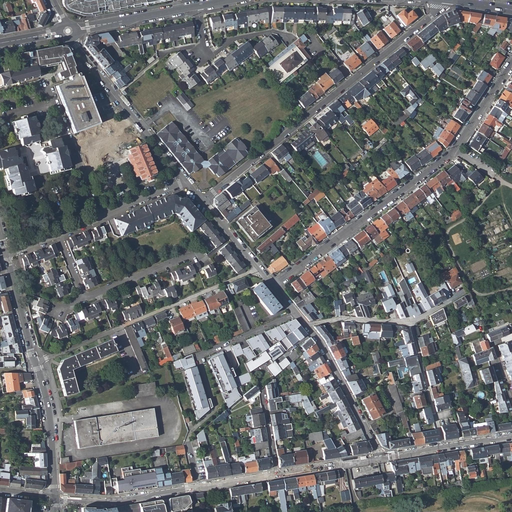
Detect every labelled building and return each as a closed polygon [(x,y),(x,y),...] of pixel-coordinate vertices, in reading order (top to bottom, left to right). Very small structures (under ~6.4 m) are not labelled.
[(3,0),(1,0),(7,17),(9,16),(5,4),(3,0)] [(39,0),(29,0),(31,3),(32,3),(33,5),(35,4),(37,9),(33,11),(33,14),(38,13),(38,12),(45,11),(39,0)] [(145,2),(144,0),(62,0),(62,1),(63,6),(68,10),(79,13),(87,14),(100,12),(99,10),(108,9),(109,11),(146,3),(145,2)] [(9,2),(5,4),(9,16),(11,21),(15,32),(30,29),(25,16),(24,13),(21,14),(21,15),(12,17),(11,12),(12,12),(9,2)] [(276,6),(272,5),(271,21),(275,22),(275,19),(281,19),(282,7),(278,7),(276,7),(276,6)] [(286,6),(282,6),(282,7),(281,19),(281,22),(285,22),(285,19),(292,19),(292,7),(289,7),(286,7),(286,6)] [(292,6),(292,7),(292,19),(292,22),(296,22),(296,20),(303,20),(303,8),(299,8),(297,8),(297,6),(292,6)] [(259,9),(255,10),(257,22),(263,20),(264,23),(268,23),(265,7),(260,8),(261,9),(259,9)] [(303,7),(303,8),(303,20),(311,20),(311,22),(315,23),(315,20),(316,10),(312,10),(312,8),(308,8),(308,7),(303,7)] [(321,7),(316,7),(316,10),(315,20),(324,21),(324,23),(328,23),(328,11),(324,11),(324,9),(321,9),(321,7)] [(332,11),(328,11),(328,23),(333,23),(333,22),(340,22),(341,8),(336,8),(336,9),(332,9),(332,11)] [(346,8),(341,8),(340,22),(349,22),(350,21),(353,21),(353,12),(350,11),(350,10),(346,10),(346,8)] [(248,10),(244,11),(247,27),(251,26),(251,23),(257,22),(255,10),(251,11),(249,12),(248,10)] [(365,10),(356,15),(363,26),(372,21),(365,10)] [(453,10),(446,13),(450,26),(458,23),(457,21),(453,10)] [(453,10),(457,21),(467,23),(467,22),(475,23),(478,19),(479,14),(453,10)] [(239,13),(234,14),(234,16),(236,26),(243,24),(243,28),(247,27),(244,11),(240,11),(240,13),(239,13)] [(402,11),(396,16),(405,26),(416,18),(411,12),(406,15),(402,11)] [(388,12),(383,13),(389,20),(393,17),(388,12)] [(27,15),(25,16),(30,29),(37,28),(35,22),(39,15),(38,13),(33,14),(31,15),(27,15)] [(437,18),(430,23),(436,31),(438,33),(446,27),(450,26),(446,13),(440,15),(437,18)] [(1,14),(0,14),(0,28),(2,34),(15,32),(11,21),(1,24),(0,20),(3,19),(1,14)] [(226,14),(221,15),(222,18),(224,28),(232,26),(232,29),(236,28),(236,26),(234,16),(231,17),(230,15),(227,16),(226,14)] [(475,23),(470,31),(474,34),(479,26),(479,27),(489,28),(494,21),(495,17),(479,14),(478,19),(475,23)] [(39,15),(35,22),(37,28),(42,27),(47,17),(43,15),(39,15)] [(214,16),(209,17),(212,30),(220,29),(220,31),(224,30),(224,28),(222,18),(218,19),(218,17),(214,18),(214,16)] [(489,28),(488,28),(502,30),(504,27),(505,18),(495,17),(494,21),(489,28)] [(184,24),(180,25),(182,36),(189,35),(189,38),(193,37),(190,21),(186,22),(186,24),(184,24)] [(388,25),(383,29),(390,38),(399,31),(392,22),(388,25)] [(423,29),(415,35),(422,43),(436,31),(430,23),(423,29)] [(173,24),(169,25),(172,41),(176,40),(175,37),(182,36),(180,25),(176,26),(174,26),(173,24)] [(163,28),(159,29),(162,40),(168,39),(168,42),(172,41),(169,25),(165,26),(165,27),(163,28)] [(328,30),(319,37),(323,42),(325,40),(323,38),(335,29),(333,27),(328,30)] [(153,28),(149,29),(152,45),(156,44),(155,41),(162,40),(159,29),(155,30),(153,30),(153,28)] [(143,32),(139,33),(139,34),(141,44),(147,43),(148,46),(152,45),(149,29),(144,30),(145,31),(143,32)] [(379,32),(369,40),(376,49),(386,41),(379,32)] [(86,37),(83,46),(103,70),(112,62),(102,49),(103,48),(100,44),(97,46),(94,48),(93,47),(97,44),(97,43),(101,42),(103,42),(103,44),(113,42),(110,38),(106,33),(86,37)] [(113,37),(110,38),(113,42),(119,48),(129,46),(126,33),(121,34),(121,35),(117,36),(117,38),(114,38),(113,37)] [(131,33),(126,33),(129,46),(137,45),(139,55),(143,54),(141,44),(139,34),(135,35),(135,33),(131,34),(131,33)] [(360,33),(358,35),(365,43),(367,41),(360,33)] [(263,38),(259,41),(267,51),(268,51),(275,46),(278,44),(270,34),(266,37),(264,39),(263,38)] [(265,65),(264,66),(281,88),(294,77),(291,73),(294,71),(306,61),(296,48),(307,40),(302,35),(265,65)] [(415,35),(402,45),(407,51),(411,49),(413,52),(422,44),(422,43),(415,35)] [(240,44),(237,47),(237,48),(246,58),(254,51),(250,46),(246,41),(243,43),(241,45),(240,44)] [(253,44),(250,46),(254,51),(259,58),(267,51),(259,41),(256,43),(254,45),(253,44)] [(365,43),(355,50),(363,60),(373,52),(369,48),(371,46),(367,41),(365,43)] [(496,45),(494,48),(504,55),(506,52),(503,50),(507,43),(503,41),(499,47),(496,45)] [(113,42),(109,43),(116,53),(111,57),(113,61),(123,54),(119,48),(113,42)] [(302,44),(296,48),(306,61),(309,59),(301,49),(304,46),(302,44)] [(0,85),(3,85),(3,87),(4,89),(14,86),(13,84),(13,82),(37,75),(37,74),(35,67),(36,67),(37,68),(39,68),(38,66),(56,63),(59,62),(60,62),(61,66),(60,67),(62,71),(57,72),(60,81),(68,78),(75,75),(73,68),(74,67),(70,54),(69,52),(72,51),(67,47),(65,46),(17,55),(18,60),(21,59),(21,62),(22,62),(21,63),(22,65),(27,65),(30,65),(30,68),(28,68),(14,72),(14,71),(0,75),(0,85)] [(232,51),(228,54),(237,65),(246,58),(237,48),(235,50),(232,52),(232,51)] [(399,48),(386,59),(393,67),(396,71),(398,69),(395,66),(401,61),(399,59),(404,54),(399,48)] [(178,53),(168,60),(175,69),(177,67),(186,60),(183,57),(182,57),(182,58),(180,55),(178,53)] [(496,53),(488,64),(495,69),(503,57),(496,53)] [(223,59),(221,61),(227,69),(229,72),(237,65),(228,54),(225,56),(226,57),(223,59)] [(430,54),(419,63),(424,69),(428,66),(430,68),(437,76),(443,69),(437,63),(433,66),(431,63),(435,60),(430,54)] [(352,55),(343,63),(349,71),(359,63),(352,55)] [(419,63),(414,57),(410,61),(415,67),(419,63)] [(214,64),(209,68),(217,77),(220,75),(220,74),(227,69),(221,61),(218,58),(214,61),(216,63),(214,64)] [(186,60),(177,67),(182,74),(179,77),(181,80),(190,73),(193,70),(190,66),(189,65),(190,64),(187,59),(186,60)] [(386,59),(381,63),(387,71),(393,67),(386,59)] [(112,62),(103,70),(106,74),(107,73),(110,76),(111,75),(113,78),(123,69),(121,67),(119,68),(113,61),(112,62)] [(375,68),(370,72),(378,81),(381,79),(379,77),(384,73),(384,74),(387,71),(381,63),(375,68)] [(204,72),(200,75),(207,85),(210,82),(217,77),(209,68),(209,66),(205,69),(206,71),(204,72)] [(123,69),(113,78),(115,80),(114,82),(116,85),(115,85),(118,89),(129,81),(124,75),(129,70),(127,67),(123,69)] [(335,69),(326,76),(332,83),(333,85),(342,77),(335,69)] [(481,71),(475,79),(477,80),(484,85),(490,77),(481,71)] [(370,72),(361,79),(369,87),(371,89),(374,92),(377,90),(373,85),(375,84),(378,81),(370,72)] [(190,73),(181,80),(183,83),(184,83),(189,89),(200,81),(197,77),(195,78),(194,77),(190,73)] [(37,75),(13,82),(13,84),(37,77),(39,76),(39,74),(37,74),(37,75)] [(319,80),(316,83),(316,84),(322,91),(332,83),(326,76),(324,74),(318,79),(319,80)] [(69,81),(56,86),(73,133),(98,124),(80,78),(79,78),(78,75),(77,75),(75,75),(68,78),(68,79),(69,81)] [(361,79),(357,82),(365,91),(369,87),(361,79)] [(477,80),(470,90),(479,96),(485,86),(484,85),(477,80)] [(350,88),(346,91),(356,102),(362,97),(363,99),(369,95),(367,93),(365,91),(357,82),(350,88)] [(316,84),(306,91),(307,92),(313,100),(323,92),(322,91),(316,84)] [(408,85),(399,92),(403,97),(408,93),(412,98),(407,103),(410,106),(413,110),(418,103),(420,100),(418,98),(418,99),(414,94),(408,85)] [(178,87),(172,92),(186,111),(193,106),(178,87)] [(511,92),(506,88),(498,100),(510,108),(510,109),(511,106),(511,92)] [(469,90),(463,99),(472,106),(479,96),(470,90),(469,90)] [(346,91),(337,98),(346,108),(354,102),(354,103),(362,113),(364,112),(356,102),(346,91)] [(307,92),(297,100),(304,108),(313,100),(307,92)] [(461,102),(457,108),(458,108),(467,114),(472,106),(463,99),(461,98),(461,99),(459,101),(461,102)] [(498,100),(493,107),(505,115),(510,108),(498,100)] [(334,106),(329,110),(337,120),(342,126),(347,123),(351,128),(355,124),(349,117),(345,121),(341,116),(345,112),(337,103),(334,106)] [(493,107),(488,115),(499,122),(502,118),(507,121),(509,117),(505,115),(493,107)] [(458,108),(452,117),(461,123),(467,114),(458,108)] [(400,112),(396,115),(398,118),(402,121),(408,116),(409,115),(406,110),(405,109),(400,113),(400,112)] [(319,119),(316,121),(316,123),(319,125),(320,127),(324,132),(327,129),(327,128),(337,120),(329,110),(325,113),(325,114),(323,115),(319,118),(319,119)] [(21,120),(13,122),(15,129),(13,129),(14,133),(16,132),(17,140),(19,139),(21,146),(32,143),(35,145),(37,142),(35,135),(37,135),(36,128),(38,127),(37,123),(35,124),(33,117),(25,119),(24,115),(20,116),(21,120)] [(488,115),(482,123),(492,130),(495,125),(499,127),(501,124),(499,122),(488,115)] [(131,144),(142,135),(128,118),(117,128),(131,144)] [(398,118),(393,123),(396,127),(402,121),(398,118)] [(371,119),(361,127),(368,136),(378,128),(371,119)] [(447,122),(442,130),(452,136),(459,126),(448,119),(446,121),(447,122)] [(171,122),(155,134),(188,175),(192,172),(193,173),(201,166),(199,164),(203,161),(171,122)] [(307,122),(303,126),(306,129),(309,133),(311,132),(313,134),(311,135),(316,141),(317,142),(320,140),(322,142),(329,137),(324,132),(320,127),(319,129),(317,127),(319,125),(316,123),(313,126),(312,128),(310,126),(307,122)] [(482,125),(477,132),(488,139),(489,140),(494,133),(482,125)] [(301,135),(290,144),(297,152),(304,147),(306,150),(314,143),(313,142),(316,141),(311,135),(309,133),(306,129),(300,133),(301,135)] [(438,138),(436,140),(445,147),(452,136),(442,130),(438,137),(438,138)] [(471,141),(468,146),(480,155),(484,150),(480,147),(484,141),(486,142),(488,139),(477,132),(471,141)] [(235,138),(206,160),(209,164),(207,166),(213,174),(215,173),(218,176),(247,153),(244,149),(245,148),(239,140),(238,141),(235,138)] [(504,138),(502,141),(507,145),(505,147),(509,150),(511,147),(511,143),(509,142),(504,138)] [(41,149),(39,153),(42,154),(43,157),(44,157),(49,173),(57,171),(58,173),(62,173),(62,170),(70,168),(67,158),(68,158),(68,156),(67,156),(64,146),(62,147),(60,147),(58,139),(47,142),(48,147),(41,149)] [(434,142),(424,150),(430,158),(439,152),(438,151),(440,149),(434,142)] [(156,174),(143,144),(128,150),(130,155),(126,156),(138,185),(152,179),(151,176),(156,174)] [(280,145),(275,149),(283,159),(285,160),(290,156),(280,145)] [(365,153),(360,157),(362,160),(376,148),(374,145),(365,153)] [(0,168),(3,168),(5,167),(7,174),(5,174),(9,188),(11,188),(13,195),(21,193),(21,195),(25,194),(25,192),(33,189),(30,180),(28,180),(27,176),(25,166),(27,165),(25,155),(18,156),(17,153),(16,153),(14,154),(13,149),(12,147),(0,149),(0,168)] [(275,149),(270,153),(276,160),(277,160),(279,162),(283,159),(275,149)] [(424,150),(414,157),(419,165),(420,166),(430,158),(424,150)] [(413,156),(405,162),(411,171),(419,165),(414,157),(413,156)] [(269,159),(261,165),(268,173),(270,175),(277,169),(269,159)] [(388,160),(386,161),(391,168),(398,178),(399,179),(407,172),(402,165),(399,168),(396,165),(393,167),(388,160)] [(348,167),(346,170),(348,173),(356,166),(354,163),(348,167)] [(345,164),(340,169),(343,172),(346,170),(348,167),(345,164)] [(254,172),(250,176),(256,183),(268,173),(261,165),(254,171),(254,172)] [(453,165),(445,172),(450,178),(452,180),(459,173),(464,179),(466,176),(461,170),(459,168),(457,170),(456,169),(453,165)] [(384,179),(379,183),(385,191),(395,184),(393,182),(398,178),(391,168),(386,172),(389,176),(388,177),(384,180),(384,179)] [(283,169),(279,172),(288,183),(292,180),(283,169)] [(340,174),(337,177),(340,180),(348,173),(346,170),(343,172),(340,174)] [(442,171),(434,177),(440,186),(446,182),(448,185),(450,183),(456,191),(459,189),(452,180),(450,178),(449,180),(442,171)] [(474,171),(467,177),(468,178),(474,185),(482,179),(474,171)] [(379,178),(377,180),(379,183),(384,179),(384,180),(388,177),(386,173),(379,178)] [(238,178),(234,182),(241,191),(252,184),(247,177),(241,182),(238,178)] [(337,177),(329,184),(332,186),(340,180),(337,177)] [(434,177),(425,184),(429,190),(431,193),(435,190),(438,193),(443,190),(440,186),(434,177)] [(376,178),(369,183),(378,196),(385,191),(379,183),(377,180),(376,178)] [(482,179),(474,185),(477,188),(484,182),(482,179)] [(234,182),(225,189),(232,198),(241,191),(234,182)] [(294,183),(291,186),(306,204),(309,201),(294,183)] [(364,188),(361,191),(370,202),(376,199),(375,198),(378,196),(369,183),(368,183),(363,187),(364,188)] [(423,185),(419,189),(426,199),(429,202),(433,200),(431,197),(433,195),(431,193),(429,190),(427,191),(423,185)] [(419,189),(412,194),(418,202),(419,204),(426,199),(419,189)] [(213,199),(212,204),(219,212),(224,209),(230,203),(226,199),(225,199),(225,198),(226,197),(226,196),(228,195),(224,190),(213,199)] [(354,195),(352,197),(354,199),(361,210),(370,203),(370,202),(361,191),(361,190),(355,195),(354,195)] [(315,196),(313,198),(315,201),(323,194),(321,191),(320,191),(315,196)] [(412,194),(401,201),(408,210),(418,202),(412,194)] [(121,217),(114,220),(120,235),(148,224),(147,223),(173,213),(176,213),(176,214),(190,232),(198,226),(204,221),(186,199),(172,195),(146,206),(147,207),(139,210),(132,212),(125,215),(121,217)] [(239,219),(236,222),(251,241),(275,223),(256,199),(245,208),(248,212),(241,218),(240,217),(239,218),(239,219)] [(349,203),(346,205),(353,216),(361,210),(354,199),(349,203)] [(247,201),(238,208),(241,211),(250,203),(247,201)] [(401,201),(392,208),(398,216),(400,219),(404,216),(410,223),(414,219),(401,201)] [(392,208),(379,217),(380,219),(385,225),(398,216),(392,208)] [(224,209),(219,212),(224,218),(228,214),(224,209)] [(344,209),(338,213),(344,222),(352,216),(348,211),(348,212),(347,211),(346,212),(344,209)] [(458,209),(451,213),(455,218),(460,216),(461,214),(458,209)] [(228,214),(224,218),(227,222),(236,215),(233,211),(230,213),(229,212),(228,213),(229,214),(228,214)] [(320,220),(317,223),(326,236),(330,233),(329,232),(334,228),(328,219),(323,212),(318,216),(320,220)] [(337,212),(328,219),(334,228),(336,227),(337,228),(344,222),(338,213),(337,212)] [(294,214),(282,224),(285,228),(298,218),(296,216),(294,214)] [(204,221),(198,226),(204,233),(213,226),(209,222),(211,221),(208,218),(204,221)] [(373,222),(371,224),(378,233),(382,239),(385,237),(381,231),(386,227),(385,225),(380,219),(377,221),(376,220),(373,222)] [(306,226),(304,227),(306,230),(316,243),(326,236),(317,223),(310,229),(309,227),(308,228),(306,226)] [(279,228),(267,238),(271,243),(286,229),(285,228),(282,224),(279,227),(279,228)] [(213,226),(204,233),(206,235),(216,227),(214,225),(213,226)] [(369,225),(361,231),(368,240),(372,238),(376,244),(382,239),(378,233),(376,235),(369,225)] [(94,230),(90,232),(92,236),(94,241),(99,239),(98,236),(104,233),(102,227),(98,228),(98,226),(94,228),(94,230)] [(216,227),(206,235),(210,241),(219,234),(215,230),(217,228),(216,227)] [(81,235),(78,236),(82,245),(87,243),(86,241),(89,239),(88,238),(92,236),(90,232),(89,229),(82,232),(83,235),(81,235)] [(304,236),(295,242),(302,250),(307,247),(308,248),(311,245),(312,246),(316,243),(306,230),(305,230),(310,237),(307,239),(304,236)] [(361,231),(349,240),(356,249),(368,240),(361,231)] [(219,234),(210,241),(211,242),(221,234),(220,232),(219,234)] [(221,234),(211,242),(216,248),(224,241),(221,237),(223,236),(221,234)] [(69,239),(66,241),(69,247),(75,245),(76,248),(82,245),(78,236),(74,238),(73,236),(69,238),(69,239)] [(267,238),(252,251),(254,255),(258,251),(259,253),(263,250),(264,252),(269,248),(272,252),(270,253),(272,255),(278,251),(271,243),(267,238)] [(349,240),(342,245),(348,254),(356,249),(349,240)] [(50,248),(46,250),(50,259),(55,257),(54,254),(57,253),(56,251),(59,250),(56,242),(49,245),(50,248)] [(227,244),(219,251),(224,257),(232,250),(234,249),(232,246),(230,248),(227,244)] [(342,245),(327,256),(335,267),(345,260),(343,257),(348,254),(342,245)] [(40,249),(33,252),(36,259),(39,258),(40,259),(43,258),(44,261),(50,259),(46,250),(41,251),(40,249)] [(232,250),(224,257),(230,265),(240,257),(237,253),(236,255),(232,250)] [(25,258),(21,259),(23,266),(31,263),(32,266),(38,264),(36,259),(33,255),(29,256),(28,254),(24,255),(25,258)] [(270,266),(266,269),(270,274),(274,271),(277,272),(288,263),(282,256),(269,265),(270,266)] [(327,256),(318,263),(326,274),(335,267),(327,256)] [(240,257),(230,265),(238,274),(245,272),(246,267),(241,261),(243,260),(240,257)] [(82,258),(75,261),(77,265),(76,265),(77,269),(80,268),(82,273),(90,270),(86,261),(83,262),(82,258)] [(375,259),(367,264),(370,267),(376,261),(375,259)] [(189,268),(184,270),(188,280),(194,277),(192,274),(195,273),(195,272),(198,271),(195,263),(188,266),(189,268)] [(209,267),(205,269),(208,277),(216,274),(212,263),(208,265),(209,267)] [(318,263),(309,270),(316,279),(317,278),(319,280),(326,274),(318,263)] [(445,271),(439,274),(443,281),(445,280),(449,289),(460,283),(455,274),(452,269),(446,272),(445,271)] [(49,280),(45,281),(48,286),(57,283),(56,279),(58,277),(55,270),(46,273),(49,280)] [(179,270),(171,273),(174,280),(177,278),(178,280),(181,279),(182,282),(188,280),(184,270),(180,272),(179,270)] [(367,270),(362,272),(367,283),(372,281),(367,270)] [(307,271),(299,277),(305,286),(313,279),(307,271)] [(88,275),(82,277),(83,281),(82,281),(84,285),(86,284),(88,288),(96,285),(93,277),(90,278),(88,275)] [(299,277),(290,284),(297,292),(305,286),(299,277)] [(154,285),(149,287),(153,297),(159,294),(163,296),(166,295),(164,289),(163,286),(159,288),(159,286),(162,285),(159,278),(155,279),(156,281),(153,283),(154,285)] [(243,278),(226,285),(230,294),(235,293),(248,288),(243,278)] [(403,278),(398,283),(403,294),(398,296),(400,300),(402,305),(407,316),(414,313),(417,312),(414,307),(410,309),(410,307),(406,299),(411,297),(403,278)] [(345,281),(341,283),(343,288),(349,284),(348,280),(345,281)] [(57,283),(55,284),(56,288),(55,289),(58,297),(67,294),(66,290),(68,289),(67,284),(64,285),(62,281),(57,283)] [(255,284),(247,290),(254,298),(255,297),(270,315),(279,308),(259,283),(256,285),(255,284)] [(139,286),(135,287),(138,294),(141,293),(143,297),(146,296),(148,299),(153,297),(149,287),(145,289),(143,287),(140,288),(139,286)] [(172,286),(164,289),(166,295),(167,297),(171,296),(172,298),(176,296),(180,294),(177,287),(173,288),(172,286)] [(433,293),(428,296),(433,306),(449,297),(447,292),(446,293),(443,294),(442,292),(440,289),(434,292),(433,293)] [(352,291),(342,295),(345,302),(349,300),(355,317),(361,317),(354,298),(352,291)] [(222,292),(213,295),(218,307),(227,303),(225,299),(222,292)] [(468,293),(452,302),(455,308),(466,302),(468,306),(470,305),(472,308),(474,307),(468,293)] [(0,302),(1,302),(3,313),(11,311),(7,296),(5,296),(5,294),(0,294),(0,302)] [(297,297),(292,300),(298,308),(314,298),(311,294),(300,301),(297,297)] [(419,294),(412,298),(417,308),(425,305),(419,294)] [(213,295),(201,300),(205,311),(208,309),(210,314),(214,312),(213,309),(218,307),(213,295)] [(357,297),(354,298),(361,317),(372,318),(369,311),(367,312),(365,306),(374,303),(371,296),(367,297),(368,299),(358,302),(358,301),(359,301),(357,297)] [(31,304),(35,306),(38,308),(37,312),(44,315),(47,307),(45,306),(46,301),(38,298),(37,301),(32,300),(31,304)] [(108,298),(100,301),(103,308),(106,307),(107,309),(110,308),(111,310),(117,308),(113,299),(108,301),(108,298)] [(207,315),(205,311),(201,300),(190,305),(194,316),(195,318),(197,317),(198,319),(207,315)] [(93,307),(89,308),(93,318),(98,316),(97,313),(100,312),(99,310),(103,308),(100,301),(92,305),(93,307)] [(307,304),(299,309),(309,321),(320,319),(315,313),(311,315),(306,309),(309,306),(307,304)] [(138,305),(129,308),(134,319),(138,317),(137,315),(142,313),(138,305)] [(181,307),(178,309),(183,320),(194,316),(190,305),(182,308),(181,307)] [(392,312),(391,313),(393,319),(397,319),(408,317),(407,316),(402,305),(398,306),(400,311),(392,312)] [(239,307),(232,309),(233,310),(242,332),(249,329),(239,307)] [(84,308),(79,310),(80,312),(83,318),(86,318),(87,320),(93,318),(89,308),(85,310),(84,308)] [(129,308),(121,311),(125,320),(128,318),(129,320),(134,319),(129,308)] [(442,308),(428,316),(433,325),(445,319),(442,308)] [(164,311),(154,315),(156,321),(162,319),(162,318),(166,316),(164,311)] [(11,314),(1,317),(6,339),(17,337),(11,314)] [(39,317),(36,318),(39,327),(39,329),(47,332),(51,324),(46,323),(47,320),(43,318),(42,316),(39,317)] [(152,316),(140,321),(143,328),(148,326),(149,329),(153,327),(153,326),(155,325),(154,324),(155,323),(152,316)] [(177,317),(168,321),(173,333),(182,329),(177,317)] [(67,322),(62,324),(65,331),(69,329),(70,331),(79,328),(75,319),(71,321),(70,319),(66,321),(67,322)] [(287,328),(289,333),(300,326),(294,319),(264,332),(269,340),(274,336),(277,341),(284,336),(285,335),(282,331),(287,328)] [(140,321),(130,325),(140,348),(143,346),(140,339),(146,336),(143,328),(140,321)] [(52,329),(49,335),(54,337),(57,336),(58,339),(66,335),(65,331),(62,324),(58,326),(59,328),(55,330),(52,329)] [(379,325),(363,324),(362,333),(372,334),(372,331),(379,331),(379,325)] [(462,329),(450,334),(454,347),(456,346),(461,344),(458,337),(464,334),(464,335),(474,331),(471,324),(462,329)] [(130,325),(124,328),(142,370),(148,368),(140,348),(130,325)] [(314,326),(313,327),(323,339),(325,342),(332,341),(331,338),(321,325),(314,326)] [(389,325),(379,325),(379,331),(379,337),(382,337),(385,340),(387,338),(391,338),(389,325)] [(402,326),(395,325),(397,331),(400,331),(404,345),(412,342),(408,328),(402,326)] [(511,325),(486,334),(489,342),(511,333),(511,329),(511,327),(511,326),(511,325)] [(285,335),(284,336),(289,342),(296,337),(298,340),(306,334),(300,326),(289,333),(285,335)] [(243,353),(248,360),(250,358),(255,355),(250,349),(257,345),(261,351),(264,350),(268,347),(260,334),(245,340),(248,346),(240,349),(238,343),(231,346),(235,356),(243,353)] [(422,336),(417,338),(420,348),(433,342),(431,337),(428,338),(427,334),(422,336)] [(6,339),(0,340),(0,346),(0,347),(12,344),(13,345),(15,353),(22,353),(17,337),(6,339)] [(304,342),(300,346),(304,351),(314,343),(309,338),(304,342)] [(61,360),(57,369),(64,396),(76,393),(71,370),(115,352),(113,346),(114,345),(113,344),(112,344),(111,340),(61,360)] [(332,341),(325,342),(331,353),(340,348),(336,340),(332,341)] [(475,341),(468,344),(472,355),(488,349),(485,341),(483,342),(483,340),(476,343),(475,341)] [(500,345),(498,345),(501,355),(502,355),(511,351),(511,343),(511,341),(500,345)] [(404,345),(398,346),(399,351),(400,350),(402,356),(409,354),(409,355),(414,353),(412,342),(404,345)] [(433,342),(420,348),(422,356),(424,355),(425,358),(436,355),(433,342)] [(158,354),(154,356),(158,367),(172,361),(170,357),(164,343),(161,344),(165,355),(159,357),(158,354)] [(314,343),(304,351),(308,356),(318,350),(314,343)] [(193,345),(182,349),(185,356),(195,351),(193,345)] [(340,348),(331,353),(335,361),(344,359),(348,358),(343,348),(343,347),(340,348)] [(488,349),(472,355),(475,365),(477,365),(478,368),(488,364),(487,361),(494,358),(491,348),(488,349)] [(248,360),(244,362),(248,373),(267,360),(269,363),(264,367),(272,379),(288,365),(289,364),(284,357),(276,363),(274,360),(272,362),(264,350),(261,351),(258,353),(260,356),(252,361),(250,358),(248,360)] [(318,350),(308,356),(312,364),(316,360),(315,358),(320,355),(318,350)] [(224,399),(228,408),(241,397),(238,393),(234,385),(222,358),(221,354),(223,354),(222,351),(208,357),(209,359),(207,360),(211,369),(213,369),(219,383),(217,384),(221,393),(225,391),(226,394),(228,398),(224,399)] [(511,351),(502,355),(505,365),(511,362),(511,351)] [(181,352),(170,357),(172,361),(181,357),(180,355),(182,354),(181,352)] [(7,353),(0,353),(0,356),(3,356),(3,361),(0,361),(0,367),(3,368),(3,367),(8,367),(8,368),(12,368),(12,367),(13,367),(13,361),(15,361),(16,360),(15,358),(14,358),(13,356),(7,356),(7,353)] [(193,410),(196,419),(209,409),(195,367),(191,354),(171,362),(174,368),(181,365),(183,369),(180,370),(181,371),(183,371),(187,384),(185,385),(186,386),(188,386),(190,392),(188,393),(188,394),(191,394),(195,409),(194,410),(193,410)] [(312,364),(309,366),(311,368),(314,366),(315,367),(318,365),(319,366),(324,362),(320,355),(315,358),(316,360),(312,364)] [(222,358),(234,385),(236,384),(234,378),(233,377),(229,369),(229,368),(224,357),(222,358)] [(460,359),(457,360),(461,374),(468,372),(464,357),(460,359)] [(344,359),(335,361),(343,376),(349,373),(344,359)] [(319,366),(313,370),(318,379),(330,373),(324,362),(319,366)] [(195,367),(209,409),(210,408),(207,398),(197,367),(195,367)] [(437,367),(426,371),(429,385),(438,383),(435,374),(439,373),(438,372),(437,367)] [(489,367),(479,370),(483,384),(493,381),(494,381),(489,367)] [(211,369),(217,384),(219,383),(213,369),(211,369)] [(408,371),(407,371),(409,377),(413,376),(414,381),(415,380),(416,383),(422,382),(419,371),(413,372),(412,370),(410,370),(408,371)] [(395,371),(390,373),(394,384),(395,387),(399,385),(395,371)] [(4,373),(0,372),(0,377),(0,381),(5,381),(5,386),(1,387),(2,393),(15,391),(18,391),(17,383),(22,382),(31,380),(29,373),(4,373)] [(251,381),(248,373),(234,378),(236,384),(237,386),(251,381)] [(390,373),(381,375),(382,378),(387,377),(390,386),(394,384),(390,373)] [(468,373),(461,375),(465,389),(472,387),(468,373)] [(354,375),(344,377),(347,383),(358,380),(354,375)] [(328,381),(323,384),(328,393),(338,387),(331,376),(326,378),(328,381)] [(494,381),(493,381),(495,398),(496,398),(503,396),(501,392),(504,391),(500,379),(494,381)] [(358,380),(347,383),(355,399),(366,393),(359,380),(358,380)] [(412,381),(410,382),(413,392),(420,391),(424,390),(422,382),(416,383),(415,380),(414,381),(412,381)] [(268,382),(264,386),(266,390),(267,399),(283,397),(288,396),(287,393),(276,395),(275,389),(272,390),(270,381),(268,382)] [(154,383),(133,385),(134,397),(156,394),(154,383)] [(390,386),(388,386),(396,413),(402,411),(397,396),(397,393),(395,387),(394,384),(390,386)] [(254,386),(242,396),(246,401),(249,398),(255,394),(256,392),(258,394),(259,393),(259,392),(258,391),(254,386)] [(324,395),(319,398),(320,401),(328,396),(332,403),(343,397),(338,387),(328,393),(324,395)] [(435,387),(430,388),(433,399),(437,398),(443,396),(442,393),(438,393),(438,392),(437,393),(435,387)] [(18,391),(15,391),(15,394),(26,393),(27,397),(33,396),(31,389),(18,391)] [(413,392),(407,394),(411,409),(424,405),(420,391),(413,392)] [(255,394),(249,398),(251,400),(251,402),(252,403),(254,402),(254,401),(254,399),(258,396),(258,394),(256,392),(255,394)] [(314,411),(313,410),(312,407),(309,403),(305,395),(303,393),(288,396),(288,400),(288,402),(293,403),(301,401),(302,406),(307,414),(314,411)] [(372,393),(360,400),(371,419),(383,413),(372,393)] [(25,405),(21,406),(22,411),(38,409),(35,396),(33,396),(27,397),(28,398),(29,405),(25,405)] [(443,396),(437,398),(438,404),(445,402),(443,396)] [(503,396),(496,398),(498,413),(509,411),(510,411),(506,399),(504,400),(503,396)] [(283,397),(267,399),(269,411),(277,410),(276,408),(275,408),(274,404),(277,404),(277,403),(283,401),(283,397)] [(326,406),(314,412),(316,416),(336,407),(339,411),(348,406),(343,397),(332,403),(326,406)] [(438,404),(434,405),(436,411),(452,407),(450,401),(445,402),(438,404)] [(339,411),(334,413),(336,416),(340,413),(343,419),(352,414),(348,406),(339,411)] [(428,406),(423,408),(427,426),(433,424),(428,406)] [(152,408),(73,421),(78,449),(157,436),(152,408)] [(228,408),(212,421),(224,420),(223,418),(228,415),(226,412),(229,410),(228,408)] [(22,411),(14,411),(14,419),(25,418),(26,429),(35,429),(33,419),(40,419),(38,409),(22,411)] [(262,412),(250,414),(252,427),(264,425),(262,412)] [(280,413),(270,415),(272,426),(282,424),(289,423),(289,419),(286,420),(285,414),(280,413)] [(462,413),(457,415),(461,437),(468,436),(465,425),(463,415),(462,413)] [(343,419),(336,423),(339,429),(345,425),(346,426),(356,421),(352,414),(343,419)] [(357,422),(346,428),(349,433),(360,428),(357,422)] [(508,422),(496,424),(497,432),(511,429),(511,422),(509,423),(508,422)] [(282,424),(272,426),(274,440),(285,439),(292,437),(291,429),(290,423),(289,423),(282,424)] [(421,423),(418,424),(420,432),(423,444),(438,441),(434,429),(423,431),(421,423)] [(488,426),(474,428),(475,435),(494,432),(492,423),(488,424),(488,426)] [(454,424),(440,426),(444,440),(458,438),(454,424)] [(346,435),(340,438),(341,439),(342,438),(343,439),(347,437),(349,441),(359,436),(362,442),(355,444),(355,443),(352,443),(352,444),(349,445),(349,447),(350,448),(351,448),(352,455),(368,453),(371,449),(360,428),(349,433),(346,435)] [(470,428),(466,429),(468,436),(475,435),(474,428),(470,428)] [(376,429),(373,431),(381,446),(388,449),(387,442),(389,441),(387,432),(379,434),(376,429)] [(202,430),(195,436),(196,440),(203,434),(202,430)] [(324,431),(308,434),(309,441),(313,440),(314,442),(322,441),(326,449),(334,448),(333,446),(331,443),(324,431)] [(420,432),(409,433),(410,437),(413,445),(423,444),(420,432)] [(254,440),(250,441),(251,443),(267,441),(266,434),(254,436),(254,440)] [(389,441),(387,442),(388,449),(413,445),(410,437),(405,438),(405,439),(389,441)] [(222,438),(218,439),(224,460),(225,462),(226,462),(227,464),(230,475),(240,474),(237,463),(228,464),(227,456),(228,456),(222,438)] [(267,441),(251,443),(252,449),(268,446),(267,441)] [(335,445),(333,446),(334,448),(339,458),(350,456),(349,451),(348,451),(343,442),(341,443),(341,444),(340,444),(341,446),(336,448),(335,445)] [(508,443),(496,445),(498,457),(503,456),(503,453),(506,452),(507,456),(508,461),(510,461),(510,462),(511,462),(509,451),(508,443)] [(497,467),(498,470),(501,470),(501,469),(499,463),(498,457),(496,445),(484,447),(485,457),(486,457),(487,462),(487,463),(490,463),(489,458),(490,457),(490,454),(495,453),(496,461),(496,462),(497,466),(498,466),(499,467),(497,467)] [(183,446),(174,447),(175,451),(176,455),(180,454),(178,448),(180,448),(180,449),(183,448),(183,446)] [(478,464),(487,462),(486,457),(485,457),(484,447),(476,448),(478,458),(478,461),(478,464)] [(282,448),(276,449),(279,467),(292,465),(290,454),(284,455),(282,448)] [(326,449),(322,450),(324,460),(339,458),(334,448),(326,449)] [(476,448),(470,449),(471,459),(478,458),(476,448)] [(258,451),(253,452),(254,455),(257,471),(268,469),(271,465),(268,449),(265,449),(266,456),(267,456),(267,458),(257,459),(257,457),(258,456),(258,451)] [(295,453),(290,454),(292,465),(307,463),(305,450),(295,452),(295,453)] [(310,450),(305,450),(307,463),(313,462),(311,452),(310,453),(310,450)] [(463,450),(456,451),(458,462),(461,461),(461,467),(466,466),(463,450)] [(456,451),(448,453),(450,462),(451,462),(451,463),(453,462),(453,460),(454,460),(454,462),(456,470),(459,470),(458,462),(456,451)] [(31,453),(23,453),(23,456),(38,456),(39,467),(46,467),(45,453),(31,453)] [(448,453),(442,454),(445,470),(451,469),(450,462),(448,453)] [(442,454),(436,455),(437,463),(439,462),(440,467),(442,473),(444,473),(445,473),(446,473),(445,470),(442,454)] [(245,458),(238,459),(239,460),(240,464),(244,464),(245,473),(257,471),(254,455),(249,456),(250,459),(245,460),(245,458)] [(436,455),(429,456),(431,466),(433,478),(436,477),(435,470),(438,469),(438,467),(437,463),(436,455)] [(429,456),(419,457),(420,463),(420,465),(425,464),(425,467),(431,466),(429,456)] [(91,463),(90,477),(90,480),(98,481),(99,470),(98,469),(98,466),(100,466),(107,464),(105,457),(95,458),(95,462),(91,463)] [(195,458),(193,458),(196,481),(206,479),(205,468),(199,469),(199,470),(196,471),(195,458)] [(215,458),(211,459),(212,464),(216,477),(230,475),(227,464),(217,466),(216,461),(215,458)] [(417,458),(405,459),(407,471),(413,470),(413,466),(418,465),(418,464),(417,458)] [(405,459),(389,462),(390,464),(393,473),(393,476),(408,473),(407,471),(405,459)] [(0,469),(0,484),(7,486),(8,475),(8,472),(8,469),(9,466),(9,464),(3,464),(3,469),(0,469)] [(207,468),(205,468),(206,479),(216,477),(212,464),(206,465),(207,468)] [(476,464),(466,466),(468,478),(474,477),(474,475),(480,474),(480,471),(477,471),(477,465),(476,464)] [(160,468),(152,469),(155,487),(161,486),(158,470),(160,470),(160,468)] [(160,470),(158,470),(161,486),(170,485),(168,474),(167,469),(160,470)] [(188,470),(180,471),(180,472),(183,483),(191,481),(188,470)] [(337,471),(312,474),(315,488),(317,496),(321,495),(319,485),(317,482),(339,478),(337,471)] [(172,473),(168,474),(170,485),(183,483),(180,472),(173,473),(173,472),(172,472),(172,473)] [(393,473),(386,474),(387,482),(389,482),(392,481),(395,481),(394,480),(394,478),(394,476),(393,476),(393,473)] [(64,474),(59,474),(60,490),(62,492),(72,493),(73,485),(65,484),(64,474)] [(312,474),(303,476),(305,486),(306,490),(311,489),(315,488),(312,474)] [(385,474),(380,475),(384,494),(389,493),(385,474)] [(17,476),(8,475),(7,486),(18,487),(19,477),(17,476)] [(380,475),(351,480),(353,488),(375,485),(375,486),(378,485),(377,490),(378,494),(360,497),(359,491),(354,492),(355,495),(360,502),(385,498),(384,497),(384,494),(380,475)] [(73,476),(73,485),(72,493),(89,494),(90,480),(90,477),(83,476),(83,480),(80,480),(79,485),(76,485),(76,478),(75,478),(75,476),(73,476)] [(303,476),(294,477),(297,491),(301,490),(300,487),(305,486),(303,476)] [(294,477),(282,479),(284,491),(286,491),(286,490),(293,489),(294,491),(294,493),(295,493),(295,494),(296,499),(299,498),(297,491),(294,477)] [(24,479),(23,488),(37,489),(40,490),(41,489),(43,487),(44,481),(41,481),(24,479)] [(399,479),(394,480),(395,481),(397,492),(398,492),(406,491),(405,488),(402,489),(399,479)] [(98,481),(90,480),(89,494),(98,495),(98,481)] [(281,480),(267,482),(269,496),(276,495),(275,493),(275,491),(277,490),(277,493),(281,510),(287,509),(281,480)] [(260,483),(243,486),(245,499),(246,499),(246,494),(261,492),(260,483)] [(237,487),(228,488),(233,511),(237,511),(236,505),(236,503),(235,504),(234,500),(239,499),(238,495),(237,487)] [(349,490),(341,491),(343,501),(350,499),(349,490)] [(186,495),(169,498),(169,499),(168,499),(168,500),(168,501),(169,510),(170,511),(171,511),(172,511),(183,509),(189,504),(189,503),(190,503),(190,502),(188,496),(187,496),(187,495),(186,495)] [(6,501),(4,511),(27,511),(28,510),(29,505),(29,503),(26,500),(7,498),(6,501)] [(137,503),(139,511),(163,511),(164,511),(161,501),(160,501),(160,500),(159,500),(158,500),(137,503)] [(137,503),(113,508),(114,511),(139,511),(137,503)] [(222,507),(214,508),(214,511),(229,511),(228,503),(221,504),(222,507)]
